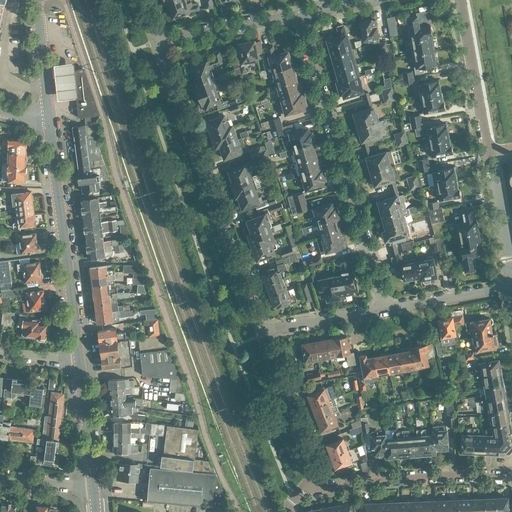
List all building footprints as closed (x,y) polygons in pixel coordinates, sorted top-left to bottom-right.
[(192,12),(200,10),(198,3),(192,4),(191,2),(187,3),(186,0),(174,0),(168,2),(169,3),(169,4),(168,6),(170,9),(171,10),(171,9),(175,20),(176,20),(176,21),(177,21),(178,21),(179,21),(180,20),(181,20),(181,19),(182,18),(182,17),(182,16),(182,15),(192,12)] [(407,18),(411,41),(431,38),(433,37),(432,34),(433,33),(432,30),(431,29),(430,25),(423,26),(421,15),(409,17),(409,18),(407,18)] [(398,34),(395,17),(387,19),(391,36),(398,34)] [(372,43),(379,41),(375,19),(369,21),(367,20),(364,20),(363,22),(361,22),(364,41),(372,39),(372,43)] [(332,55),(350,49),(344,26),(343,27),(342,25),(337,27),(338,28),(337,28),(339,37),(334,38),(334,37),(333,36),(332,35),(331,35),(330,35),(329,36),(328,36),(328,37),(327,37),(327,38),(327,39),(327,40),(328,41),(332,55)] [(411,41),(414,55),(433,51),(431,38),(411,41)] [(262,53),(262,49),(261,49),(260,41),(252,43),(250,42),(246,42),(246,44),(239,45),(243,65),(258,62),(256,54),(262,53)] [(392,43),(386,44),(387,53),(388,58),(389,60),(395,58),(392,43)] [(272,68),(274,73),(292,67),(288,52),(287,50),(286,50),(286,49),(285,49),(284,49),(283,50),(282,50),(281,51),(281,52),(281,53),(281,54),(276,56),(273,46),(267,48),(271,61),(265,63),(266,69),(272,68)] [(335,66),(335,67),(345,65),(345,67),(355,64),(350,49),(332,55),(334,61),(333,62),(334,67),(335,66)] [(197,82),(197,84),(211,78),(208,70),(214,68),(214,67),(222,64),(220,51),(214,53),(215,60),(199,66),(198,65),(198,64),(197,63),(196,63),(195,63),(194,63),(193,63),(193,64),(192,64),(192,65),(191,65),(191,66),(191,67),(192,68),(195,77),(194,79),(195,82),(197,83),(197,82)] [(436,67),(433,51),(414,55),(415,61),(413,62),(415,74),(424,73),(423,69),(436,67)] [(339,82),(358,77),(355,64),(345,67),(345,65),(335,67),(337,72),(335,72),(337,77),(338,77),(339,82)] [(57,102),(77,100),(74,65),(54,67),(57,102)] [(274,73),(278,86),(298,80),(295,73),(294,73),(292,67),(274,73)] [(80,118),(81,118),(99,116),(83,69),(84,69),(84,68),(83,68),(82,68),(75,71),(75,70),(74,70),(74,71),(73,72),(74,72),(77,100),(79,117),(78,117),(78,118),(79,118),(79,119),(80,119),(80,118)] [(363,92),(358,77),(339,82),(337,83),(341,95),(343,94),(344,98),(363,92)] [(195,92),(197,98),(216,91),(211,78),(197,84),(194,85),(196,91),(195,92)] [(404,87),(414,85),(413,78),(403,79),(404,87)] [(278,86),(282,99),(300,94),(299,88),(300,87),(298,80),(278,86)] [(422,99),(441,95),(439,81),(422,83),(423,85),(420,85),(422,99)] [(381,91),(383,98),(394,94),(392,88),(381,91)] [(215,105),(223,102),(221,97),(219,98),(216,91),(197,98),(199,104),(201,103),(203,110),(211,107),(211,108),(215,106),(215,105)] [(303,93),(300,94),(282,99),(284,107),(280,109),(282,116),(305,110),(304,106),(307,105),(303,93)] [(396,101),(394,94),(383,98),(385,104),(396,101)] [(422,99),(425,114),(445,110),(444,102),(442,102),(441,95),(422,99)] [(356,119),(359,127),(377,122),(372,104),(368,105),(369,110),(354,114),(354,115),(353,115),(353,116),(352,116),(352,117),(353,118),(354,119),(355,119),(356,119)] [(208,125),(212,135),(229,129),(224,116),(207,122),(208,125)] [(271,128),(271,129),(282,126),(280,118),(261,123),(263,130),(271,128)] [(412,130),(422,127),(421,121),(411,123),(412,130)] [(382,136),(377,122),(359,127),(361,136),(361,137),(361,138),(363,138),(363,140),(362,141),(364,147),(364,148),(365,148),(366,148),(366,147),(366,146),(368,146),(367,141),(382,136)] [(429,142),(449,139),(446,124),(430,127),(430,128),(427,128),(429,142)] [(84,147),(98,145),(91,125),(85,126),(85,125),(80,126),(73,129),(75,149),(84,147)] [(271,129),(272,130),(267,132),(269,139),(284,134),(282,126),(271,129)] [(217,148),(220,147),(238,140),(233,127),(229,129),(212,135),(217,148)] [(289,134),(292,141),(294,149),(313,144),(315,143),(312,132),(310,133),(309,128),(289,134)] [(396,140),(406,138),(405,132),(395,135),(396,140)] [(409,145),(406,138),(396,140),(399,148),(409,145)] [(8,146),(8,153),(26,154),(27,149),(27,139),(8,139),(3,139),(3,146),(8,146)] [(242,139),(238,140),(220,147),(220,148),(220,150),(221,153),(222,153),(223,153),(225,159),(231,157),(231,158),(236,156),(235,155),(246,151),(242,139)] [(431,153),(432,157),(453,153),(452,146),(450,146),(449,139),(429,142),(427,143),(429,154),(431,153)] [(251,156),(267,150),(267,149),(265,149),(263,141),(247,147),(251,156)] [(272,141),(265,143),(269,155),(275,153),(272,141)] [(298,163),(317,157),(313,144),(294,149),(298,163)] [(84,147),(75,149),(78,165),(85,164),(95,163),(94,160),(103,159),(98,145),(84,147)] [(271,160),(267,150),(251,156),(253,163),(254,162),(255,166),(271,160)] [(372,157),(370,152),(368,153),(368,152),(367,152),(366,152),(366,153),(368,160),(369,159),(369,162),(368,162),(368,163),(371,172),(394,165),(392,157),(388,158),(386,153),(372,157)] [(7,166),(27,167),(27,166),(26,166),(26,161),(27,160),(28,154),(26,154),(8,153),(7,166)] [(317,157),(298,163),(302,176),(321,170),(317,157)] [(85,164),(78,165),(79,177),(78,177),(79,180),(86,179),(108,176),(104,164),(95,165),(95,163),(85,164)] [(235,169),(229,171),(231,177),(230,178),(232,184),(250,178),(245,165),(239,167),(239,166),(235,168),(235,169)] [(371,172),(374,181),(373,181),(372,182),(372,183),(372,184),(373,185),(374,186),(375,186),(389,181),(391,186),(395,185),(394,180),(399,179),(394,165),(371,172)] [(420,173),(430,171),(429,165),(418,166),(420,173)] [(26,175),(27,167),(7,166),(6,182),(25,182),(26,175)] [(438,186),(457,182),(454,168),(438,171),(439,172),(435,173),(438,186)] [(323,170),(321,170),(302,176),(306,191),(325,185),(324,180),(326,180),(323,170)] [(409,184),(420,181),(418,175),(407,178),(409,184)] [(109,179),(108,176),(86,179),(79,180),(79,183),(81,183),(83,192),(83,191),(84,192),(85,192),(86,196),(99,195),(98,181),(109,179)] [(234,195),(236,195),(236,196),(258,189),(254,179),(251,180),(250,178),(232,184),(234,190),(233,192),(234,195)] [(420,181),(409,184),(410,190),(422,187),(420,181)] [(438,186),(440,201),(461,197),(459,189),(458,189),(457,182),(438,186)] [(257,204),(259,209),(277,202),(275,198),(266,201),(266,200),(263,201),(258,189),(236,196),(236,197),(237,197),(239,203),(241,203),(243,209),(249,207),(250,208),(253,206),(253,205),(257,204)] [(12,198),(13,206),(32,204),(32,201),(33,200),(32,197),(31,197),(30,191),(12,194),(12,190),(2,190),(1,195),(7,195),(7,198),(12,198)] [(378,202),(382,216),(407,208),(405,202),(407,202),(406,197),(405,197),(404,195),(399,196),(397,191),(393,192),(394,197),(378,202)] [(288,198),(290,206),(305,201),(303,193),(288,198)] [(82,207),(83,211),(107,208),(107,207),(107,202),(99,203),(98,198),(82,200),(82,201),(81,202),(81,206),(82,206),(82,207)] [(308,209),(306,203),(305,201),(290,206),(292,213),(308,209)] [(281,203),(270,208),(271,213),(283,208),(281,203)] [(318,224),(337,219),(339,218),(336,208),(334,208),(332,203),(313,209),(318,224)] [(13,206),(15,217),(34,215),(32,204),(13,206)] [(111,206),(107,207),(107,208),(83,211),(83,213),(83,214),(82,215),(82,218),(84,219),(84,220),(101,218),(100,213),(118,211),(117,206),(116,206),(113,206),(111,206)] [(410,208),(407,208),(382,216),(386,230),(405,224),(403,216),(417,212),(416,206),(410,208)] [(439,208),(428,210),(428,211),(429,211),(431,224),(445,221),(442,207),(439,208)] [(254,219),(247,221),(249,227),(248,228),(249,231),(251,232),(252,234),(271,227),(269,220),(271,219),(268,208),(258,212),(260,217),(258,217),(258,216),(254,218),(254,219)] [(457,224),(459,235),(478,232),(476,220),(475,220),(473,209),(463,211),(465,222),(457,224)] [(15,217),(15,223),(13,224),(14,229),(35,226),(34,220),(35,219),(35,216),(34,216),(34,215),(15,217)] [(117,226),(120,225),(125,224),(124,220),(116,221),(116,220),(101,222),(101,218),(84,220),(84,221),(83,222),(83,225),(85,226),(84,227),(85,230),(117,226)] [(304,234),(319,229),(322,237),(341,232),(337,219),(318,224),(302,228),(304,234)] [(253,248),(276,240),(273,232),(283,229),(281,223),(271,227),(252,234),(248,235),(249,238),(250,238),(250,240),(249,240),(250,241),(253,248)] [(127,228),(125,224),(120,225),(121,234),(129,233),(127,228)] [(405,224),(386,230),(387,231),(383,232),(386,241),(389,240),(390,243),(388,243),(389,245),(390,245),(392,250),(393,250),(393,249),(396,249),(394,242),(409,238),(405,224)] [(86,238),(86,239),(104,237),(103,232),(117,231),(117,227),(117,226),(85,230),(85,233),(86,233),(86,234),(85,235),(85,238),(86,238)] [(322,237),(324,246),(320,247),(322,254),(325,253),(345,247),(341,232),(322,237)] [(459,235),(461,249),(481,245),(478,232),(459,235)] [(19,235),(21,254),(38,252),(38,250),(39,249),(39,246),(37,244),(36,233),(19,235)] [(87,246),(87,249),(113,246),(113,244),(111,244),(111,240),(105,241),(104,237),(86,239),(87,240),(85,241),(86,244),(87,245),(87,246)] [(436,240),(437,243),(439,253),(445,252),(443,242),(442,239),(436,240)] [(256,256),(257,258),(258,260),(275,254),(273,250),(278,248),(276,243),(277,242),(276,240),(253,248),(255,255),(256,256)] [(413,241),(401,244),(404,252),(415,248),(413,241)] [(437,243),(431,244),(432,254),(439,253),(437,243)] [(465,272),(475,270),(473,259),(485,257),(484,253),(485,252),(484,249),(483,249),(482,245),(481,245),(461,249),(465,272)] [(113,246),(87,249),(88,252),(88,253),(87,254),(87,257),(89,258),(89,259),(106,257),(105,252),(112,251),(112,249),(113,249),(113,246)] [(283,258),(300,252),(298,246),(281,252),(283,258)] [(283,258),(285,263),(285,264),(302,258),(300,252),(283,258)] [(452,252),(446,254),(448,263),(454,262),(452,252)] [(411,263),(403,264),(402,255),(395,257),(395,256),(394,256),(393,257),(391,258),(392,263),(395,262),(397,270),(402,270),(403,275),(402,275),(401,275),(401,276),(400,277),(400,278),(400,279),(401,280),(402,280),(402,281),(403,281),(420,278),(418,262),(417,259),(410,260),(411,263)] [(306,260),(308,267),(323,263),(320,256),(306,260)] [(339,295),(340,295),(341,296),(345,295),(346,294),(358,292),(356,285),(354,285),(351,268),(348,269),(347,263),(349,263),(347,257),(337,260),(339,266),(341,266),(342,273),(340,273),(341,275),(335,276),(339,295)] [(437,277),(433,259),(433,257),(426,258),(427,260),(418,262),(420,278),(420,280),(422,280),(422,281),(423,282),(423,283),(424,283),(425,284),(426,284),(427,284),(428,284),(429,283),(430,283),(430,282),(430,281),(431,281),(431,280),(431,279),(430,278),(437,277)] [(12,289),(9,261),(0,261),(0,279),(1,291),(12,289)] [(39,262),(23,264),(17,265),(18,272),(24,271),(25,283),(42,280),(42,279),(43,277),(42,274),(41,273),(39,262)] [(112,270),(112,265),(90,268),(91,277),(120,274),(119,272),(115,272),(115,269),(112,270)] [(128,265),(128,273),(134,274),(134,278),(141,278),(137,265),(128,265)] [(284,277),(280,265),(262,272),(264,277),(263,278),(265,284),(284,277)] [(313,270),(307,272),(311,283),(317,281),(313,270)] [(93,287),(110,284),(115,283),(115,279),(117,279),(116,278),(120,278),(120,274),(91,277),(93,287)] [(329,300),(338,298),(338,299),(340,298),(339,295),(335,276),(318,279),(322,298),(327,298),(327,301),(329,300)] [(284,277),(265,284),(267,291),(269,290),(271,296),(289,290),(284,277)] [(93,287),(94,295),(118,292),(117,287),(110,288),(110,284),(93,287)] [(312,301),(306,284),(300,286),(305,303),(312,301)] [(271,296),(271,298),(270,299),(272,303),(273,303),(275,308),(287,304),(288,305),(297,301),(294,294),(291,296),(289,290),(271,296)] [(24,314),(26,314),(44,317),(43,310),(46,309),(45,307),(47,307),(46,301),(45,301),(43,291),(26,293),(27,302),(23,302),(24,314)] [(129,292),(118,292),(94,295),(95,305),(118,302),(117,298),(119,298),(119,297),(129,297),(129,292)] [(118,302),(95,305),(94,306),(94,312),(96,311),(96,315),(119,312),(131,311),(130,305),(124,306),(119,307),(118,302)] [(151,309),(140,310),(141,314),(146,314),(146,320),(158,319),(155,309),(151,309)] [(119,312),(96,315),(97,323),(120,321),(119,317),(132,315),(132,311),(131,311),(119,312)] [(3,312),(2,324),(11,325),(12,321),(14,321),(14,313),(3,312)] [(25,318),(26,314),(24,314),(19,313),(18,326),(26,327),(25,336),(37,337),(37,339),(38,341),(44,341),(45,340),(45,338),(46,338),(47,324),(39,323),(40,320),(25,318)] [(455,325),(463,324),(462,322),(463,322),(462,317),(461,317),(461,316),(454,317),(455,325)] [(454,317),(453,317),(438,320),(437,320),(436,321),(435,322),(435,323),(435,324),(435,325),(435,326),(436,326),(436,327),(437,327),(438,327),(439,328),(440,327),(442,337),(450,336),(452,350),(459,349),(455,325),(454,317)] [(492,335),(492,334),(490,325),(491,325),(492,324),(492,323),(493,323),(493,322),(492,321),(492,320),(491,320),(491,319),(490,319),(489,319),(469,322),(470,330),(473,329),(474,338),(492,335)] [(149,329),(150,336),(164,334),(159,320),(148,321),(149,329)] [(116,328),(98,330),(100,343),(130,340),(130,339),(126,340),(125,333),(117,334),(116,328)] [(493,333),(492,334),(492,335),(474,338),(475,343),(473,344),(474,351),(493,348),(492,343),(496,342),(495,336),(495,335),(496,335),(496,334),(495,334),(493,334),(493,333)] [(347,355),(349,365),(356,364),(354,353),(350,354),(347,336),(346,337),(345,335),(341,336),(340,338),(339,338),(338,337),(334,337),(333,339),(328,340),(331,358),(347,355)] [(318,360),(331,358),(328,340),(327,340),(326,339),(321,340),(321,341),(315,342),(318,360)] [(101,356),(102,357),(132,353),(130,340),(100,343),(102,356),(101,356)] [(304,344),(302,344),(304,355),(302,355),(303,362),(318,360),(315,342),(309,343),(308,342),(304,343),(304,344)] [(412,347),(412,351),(413,351),(416,368),(430,365),(429,359),(434,358),(432,344),(420,346),(419,345),(415,346),(414,347),(412,347)] [(143,375),(171,378),(180,379),(169,349),(140,352),(143,375)] [(402,353),(400,353),(403,370),(416,368),(413,351),(412,351),(407,352),(406,351),(402,351),(402,353)] [(103,370),(107,369),(134,366),(132,353),(102,357),(103,370)] [(393,353),(387,354),(390,373),(403,370),(400,353),(393,354),(393,353)] [(381,356),(374,357),(377,375),(390,373),(387,354),(381,355),(381,356)] [(361,356),(364,377),(377,375),(374,357),(372,358),(371,357),(368,357),(368,359),(367,359),(366,355),(361,356)] [(477,376),(490,374),(491,376),(501,374),(500,367),(501,367),(500,360),(481,364),(475,365),(476,370),(464,372),(464,373),(460,374),(461,379),(477,376)] [(320,373),(313,375),(307,376),(308,382),(321,379),(320,373)] [(502,379),(501,374),(491,376),(490,374),(477,376),(478,380),(483,379),(484,389),(504,385),(503,379),(502,379)] [(16,395),(29,397),(31,384),(24,383),(24,381),(7,378),(6,389),(4,389),(3,397),(14,398),(16,395)] [(180,379),(171,378),(170,392),(185,393),(180,379)] [(109,380),(110,389),(131,388),(131,387),(134,387),(133,380),(129,381),(129,379),(125,380),(125,379),(109,380)] [(37,385),(31,384),(29,397),(30,397),(29,405),(41,406),(44,388),(37,387),(37,385)] [(479,390),(481,402),(505,398),(504,392),(505,392),(504,385),(484,389),(479,390)] [(318,391),(308,395),(308,397),(307,398),(308,401),(310,401),(312,407),(330,400),(336,397),(332,386),(325,389),(325,387),(317,389),(318,391)] [(110,395),(110,399),(127,398),(127,395),(131,394),(131,388),(110,389),(110,390),(108,391),(108,395),(110,395)] [(45,416),(44,417),(58,419),(58,418),(61,418),(63,402),(61,402),(62,395),(52,393),(49,416),(45,416)] [(111,408),(132,406),(135,406),(136,408),(137,409),(143,409),(143,399),(136,398),(136,400),(127,400),(127,398),(110,399),(111,408)] [(489,413),(509,410),(508,403),(506,404),(505,398),(481,402),(482,406),(487,405),(489,413)] [(312,407),(313,409),(312,410),(313,413),(315,414),(317,419),(339,411),(336,404),(332,406),(330,400),(312,407)] [(135,406),(132,406),(111,408),(111,416),(127,415),(133,414),(132,412),(137,412),(137,409),(136,408),(135,406)] [(489,413),(492,429),(493,429),(493,431),(497,430),(496,425),(510,423),(509,416),(510,416),(509,410),(489,413)] [(319,429),(321,430),(321,431),(331,428),(332,430),(340,427),(337,418),(341,416),(339,411),(317,419),(319,424),(318,426),(319,429)] [(0,437),(7,439),(9,426),(9,423),(4,422),(4,415),(0,414),(0,437)] [(368,416),(361,417),(364,432),(370,432),(368,416)] [(47,439),(47,441),(59,442),(59,439),(58,439),(60,425),(57,425),(58,419),(44,417),(42,439),(47,439)] [(352,423),(353,428),(362,425),(361,420),(352,423)] [(143,433),(145,434),(146,428),(131,428),(131,423),(115,423),(115,433),(143,433)] [(496,425),(497,430),(499,438),(503,437),(504,442),(511,440),(511,435),(510,423),(496,425)] [(166,436),(165,446),(196,450),(198,434),(198,430),(151,424),(151,428),(150,434),(166,436)] [(9,426),(7,439),(23,441),(24,438),(31,439),(32,430),(25,429),(25,428),(9,426)] [(435,451),(437,451),(447,450),(448,449),(447,449),(446,442),(448,442),(447,426),(441,426),(441,429),(432,430),(433,434),(434,434),(435,451)] [(461,454),(468,454),(468,453),(475,453),(475,443),(473,443),(474,429),(468,428),(468,435),(462,435),(461,454)] [(424,455),(437,454),(437,451),(435,451),(434,434),(433,434),(426,435),(426,429),(421,430),(422,437),(420,437),(422,446),(424,446),(424,455)] [(479,453),(479,455),(485,455),(486,438),(486,436),(479,435),(479,429),(474,429),(473,443),(475,443),(475,453),(479,453)] [(485,455),(491,455),(491,454),(498,454),(499,438),(497,430),(493,431),(493,429),(492,429),(486,429),(486,436),(486,438),(485,455)] [(418,435),(410,436),(411,456),(424,455),(424,446),(422,446),(420,437),(422,437),(421,430),(417,430),(418,435)] [(385,455),(386,458),(387,458),(386,439),(385,434),(377,434),(377,431),(372,431),(373,435),(372,435),(373,448),(374,448),(375,455),(375,456),(385,455)] [(410,436),(402,437),(402,431),(397,431),(397,437),(398,438),(399,439),(400,447),(397,447),(398,457),(411,456),(410,436)] [(115,433),(115,442),(132,442),(132,438),(142,438),(143,433),(115,433)] [(386,439),(387,458),(398,457),(397,447),(400,447),(399,439),(398,438),(397,437),(388,438),(387,436),(387,434),(385,434),(386,439)] [(503,437),(499,438),(498,454),(509,455),(511,451),(511,440),(504,442),(503,437)] [(329,452),(331,457),(348,451),(343,438),(326,445),(327,446),(326,448),(327,451),(329,452)] [(37,446),(46,447),(44,460),(45,460),(47,463),(51,464),(54,461),(56,449),(58,450),(59,442),(47,441),(38,440),(37,446)] [(132,444),(132,442),(115,442),(115,446),(113,447),(112,450),(114,452),(114,453),(139,453),(139,444),(132,444)] [(195,459),(196,450),(165,446),(164,456),(162,456),(161,466),(161,467),(214,473),(216,474),(216,473),(211,461),(210,461),(195,459)] [(353,465),(353,464),(348,451),(331,457),(333,463),(332,464),(333,467),(335,468),(336,469),(346,465),(346,468),(353,465)] [(118,479),(137,481),(138,465),(119,463),(118,479)] [(224,508),(225,504),(225,497),(216,474),(214,473),(161,467),(161,466),(138,463),(138,468),(150,469),(147,501),(224,508)] [(485,511),(485,497),(478,498),(478,499),(473,499),(473,500),(473,511),(485,511)] [(485,497),(485,511),(496,511),(496,498),(492,498),(492,497),(485,497)] [(451,500),(447,500),(447,511),(459,511),(459,498),(451,499),(451,500)] [(466,498),(459,498),(459,511),(470,511),(470,500),(471,500),(471,499),(466,499),(466,498)] [(508,511),(508,498),(496,498),(496,511),(508,511)] [(429,501),(425,501),(425,511),(436,511),(436,499),(429,500),(429,501)] [(436,499),(436,511),(447,511),(447,500),(443,500),(443,499),(436,499)] [(414,511),(414,500),(406,501),(406,502),(401,502),(401,503),(402,503),(401,511),(414,511)] [(414,500),(414,511),(425,511),(425,501),(421,501),(421,500),(414,500)] [(14,511),(16,508),(17,508),(17,503),(2,501),(1,510),(0,511),(14,511)] [(380,503),(376,503),(376,511),(387,511),(387,501),(380,502),(380,503)] [(394,501),(387,501),(387,511),(399,511),(399,503),(399,502),(394,502),(394,501)] [(351,502),(342,504),(343,511),(355,511),(354,504),(352,505),(351,502)] [(335,506),(330,507),(331,511),(343,511),(342,504),(341,505),(341,503),(335,505),(335,506)] [(376,511),(376,503),(364,504),(364,511),(376,511)]
